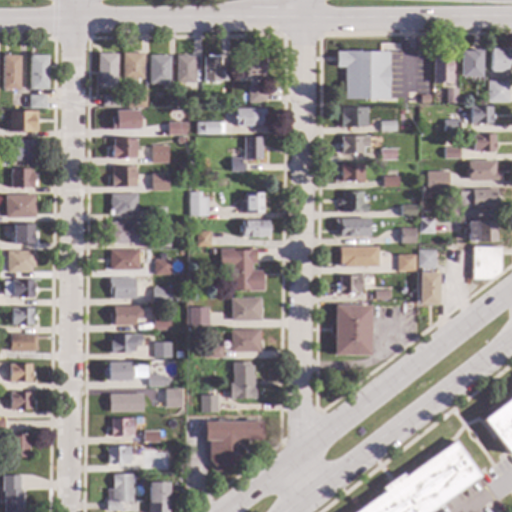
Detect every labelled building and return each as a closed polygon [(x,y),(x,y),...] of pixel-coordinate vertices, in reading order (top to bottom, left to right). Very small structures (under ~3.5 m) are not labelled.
[(505,72),(488,72),(489,48),(505,48),(505,72)] [(449,83),(431,83),(431,49),(450,50),(449,83)] [(479,76),(459,76),(459,51),(469,51),(469,49),(479,49),(479,76)] [(386,99),(342,98),(342,67),(333,67),(334,52),(386,52),(386,99)] [(116,88),(96,88),(96,53),(115,53),(116,88)] [(142,78),(121,78),(121,53),(142,53),(142,78)] [(211,57),(219,57),(219,69),(226,69),(226,81),(203,82),(203,57),(205,57),(205,54),(210,54),(211,57)] [(17,89),(0,89),(1,55),(17,55),(17,89)] [(46,89),(28,89),(28,55),(46,55),(46,89)] [(168,83),(147,83),(147,55),(169,55),(168,83)] [(259,58),(264,58),(264,78),(240,78),(241,62),(242,62),(242,55),(259,55),(259,58)] [(192,83),(174,83),(174,56),(193,56),(192,83)] [(506,102),(485,102),(485,81),(506,81),(506,102)] [(264,87),(264,102),(246,102),(246,87),(264,87)] [(145,107),(125,107),(125,88),(145,88),(145,107)] [(455,103),(444,103),(445,89),(446,89),(455,89),(455,103)] [(43,108),(28,108),(28,95),(43,95),(43,108)] [(118,106),(100,106),(100,95),(118,95),(118,106)] [(490,123),(468,123),(468,106),(490,106),(490,123)] [(364,128),(338,128),(339,107),(365,108),(364,128)] [(263,125),(233,125),(233,109),(263,109),(263,125)] [(137,130),(109,130),(109,117),(113,117),(113,111),(136,110),(137,130)] [(35,132),(7,132),(7,111),(35,111),(35,132)] [(458,131),(442,131),(442,120),(458,120),(458,131)] [(393,131),(378,131),(378,121),(393,121),(393,131)] [(183,135),(165,136),(165,123),(183,122),(183,135)] [(222,123),(222,134),(192,134),(192,122),(222,123)] [(493,152),(471,152),(471,134),(493,134),(493,152)] [(366,147),(361,147),(361,153),(339,153),(339,135),(366,136),(366,147)] [(260,160),(243,160),(243,172),(228,172),(228,159),(241,159),(241,137),(260,138),(260,160)] [(133,157),(110,158),(109,145),(111,145),(111,139),(133,138),(133,157)] [(33,160),(0,160),(0,140),(32,140),(33,160)] [(166,163),(149,163),(149,145),(166,145),(166,163)] [(393,160),(378,160),(378,148),(394,148),(393,160)] [(457,158),(442,158),(442,148),(457,148),(457,158)] [(493,171),(500,171),(499,180),(466,179),(466,172),(464,172),(464,169),(466,169),(466,161),(493,161),(493,171)] [(361,182),(339,182),(339,163),(361,163),(361,182)] [(134,187),(109,187),(109,174),(110,174),(110,167),(134,166),(134,187)] [(28,173),(31,173),(31,188),(9,188),(9,168),(28,168),(28,173)] [(446,187),(424,187),(424,172),(446,172),(446,187)] [(166,190),(149,191),(149,174),(166,173),(166,190)] [(395,186),(380,186),(380,176),(395,176),(395,186)] [(495,207),(470,207),(470,190),(495,189),(495,207)] [(468,207),(457,207),(457,191),(468,191),(468,207)] [(199,193),(199,198),(206,198),(206,216),(187,216),(187,192),(199,193)] [(360,203),(365,203),(365,213),(339,212),(340,203),(338,203),(338,197),(340,197),(340,192),(360,192),(360,203)] [(33,217),(3,218),(2,195),(32,193),(33,217)] [(261,215),(243,214),(243,193),(261,194),(261,215)] [(135,215),(111,215),(107,215),(107,209),(108,209),(108,194),(135,194),(135,215)] [(414,216),(398,216),(398,205),(414,205),(414,216)] [(164,218),(146,218),(146,207),(163,207),(164,218)] [(431,234),(416,234),(416,218),(432,218),(431,234)] [(366,237),(336,236),(336,226),(333,226),(333,219),(367,220),(366,237)] [(266,236),(240,236),(241,221),(267,221),(266,236)] [(493,241),(466,240),(466,233),(461,233),(462,228),(465,228),(465,222),(476,222),(476,221),(493,221),(493,241)] [(141,239),(134,239),(134,243),(107,244),(107,222),(141,222),(141,239)] [(32,243),(12,244),(11,224),(31,223),(32,243)] [(413,243),(398,243),(398,227),(413,227),(413,243)] [(207,246),(194,246),(195,231),(208,231),(207,246)] [(168,246),(150,247),(150,235),(168,235),(168,246)] [(375,266),(337,266),(337,247),(375,248),(375,266)] [(498,272),(488,280),(470,279),(470,247),(498,247),(498,272)] [(253,263),(250,263),(250,270),(260,270),(260,291),(246,291),(246,290),(229,290),(229,267),(218,267),(218,248),(253,248),(253,263)] [(136,270),(108,270),(107,250),(136,250),(136,270)] [(32,267),(29,267),(29,272),(5,273),(5,251),(32,251),(32,267)] [(432,267),(415,267),(416,251),(432,251),(432,267)] [(168,274),(152,274),(152,260),(168,260),(168,274)] [(402,271),(388,271),(388,262),(403,262),(402,271)] [(436,304),(417,304),(417,272),(436,272),(436,304)] [(360,284),(359,284),(359,293),(334,293),(334,284),(337,284),(337,276),(360,276),(360,284)] [(133,299),(110,299),(110,294),(107,294),(107,278),(133,278),(133,299)] [(31,297),(9,297),(9,295),(1,295),(1,281),(9,281),(9,280),(31,280),(31,297)] [(168,303),(150,303),(151,287),(168,288),(168,303)] [(387,300),(372,300),(372,290),(387,290),(387,300)] [(258,307),(261,307),(261,314),(258,314),(258,321),(229,321),(229,297),(258,298),(258,307)] [(368,356),(332,355),(332,335),(328,335),(328,325),(332,325),(333,305),(368,305),(368,356)] [(138,306),(139,318),(132,318),(132,325),(111,325),(111,319),(106,319),(106,312),(111,312),(111,306),(138,306)] [(206,326),(187,325),(187,307),(206,307),(206,326)] [(30,325),(8,325),(8,308),(30,308),(30,325)] [(168,330),(151,330),(151,315),(168,315),(168,330)] [(257,352),(228,352),(228,329),(257,329),(257,352)] [(30,335),(34,335),(34,350),(30,350),(30,351),(6,351),(6,334),(30,334),(30,335)] [(138,345),(132,345),(133,351),(128,351),(128,353),(108,353),(108,341),(108,336),(110,336),(110,334),(138,334),(138,345)] [(168,358),(151,358),(151,342),(152,342),(168,342),(168,358)] [(220,358),(203,358),(203,346),(220,346),(220,358)] [(128,380),(122,380),(122,383),(117,383),(117,380),(106,380),(106,362),(128,362),(128,380)] [(247,365),(250,365),(250,375),(252,375),(252,386),(254,386),(254,399),(227,398),(227,383),(230,383),(230,362),(247,362),(247,365)] [(29,381),(7,382),(7,364),(29,364),(29,381)] [(131,377),(145,377),(145,365),(130,365),(131,377)] [(169,381),(169,386),(146,386),(146,375),(161,374),(169,381)] [(178,407),(164,407),(164,389),(179,390),(178,407)] [(30,410),(7,410),(7,392),(30,392),(30,410)] [(141,411),(107,412),(107,394),(140,393),(141,411)] [(511,451),(506,456),(478,419),(511,393),(511,451)] [(214,412),(198,412),(198,395),(214,395),(214,412)] [(131,436),(110,436),(109,418),(131,418),(131,436)] [(260,440),(233,440),(233,449),(238,456),(216,472),(206,459),(206,440),(202,440),(202,420),(260,421),(260,440)] [(157,442),(141,442),(141,431),(157,431),(157,442)] [(25,457),(7,457),(7,434),(26,434),(25,457)] [(479,476),(428,511),(350,511),(380,491),(378,488),(400,472),(402,475),(453,439),(479,476)] [(127,463),(106,463),(106,446),(127,446),(127,463)] [(156,470),(141,470),(141,459),(157,459),(156,470)] [(130,501),(118,502),(118,510),(105,511),(104,501),(106,501),(106,490),(111,490),(110,475),(130,474),(130,501)] [(19,489),(21,489),(20,511),(2,511),(2,491),(0,491),(0,475),(19,475),(19,489)] [(166,511),(146,511),(146,482),(166,483),(166,511)]
